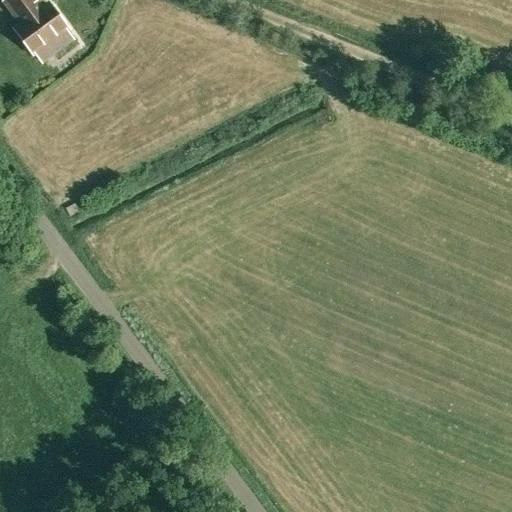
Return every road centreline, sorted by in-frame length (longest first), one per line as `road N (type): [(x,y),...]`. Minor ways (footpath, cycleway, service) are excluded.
road 1 (unclassified): [(265,511),(0,165)]
road 2 (track): [(511,117),(224,0)]
